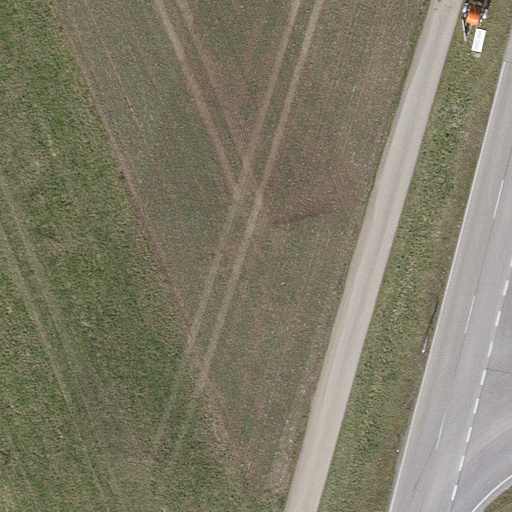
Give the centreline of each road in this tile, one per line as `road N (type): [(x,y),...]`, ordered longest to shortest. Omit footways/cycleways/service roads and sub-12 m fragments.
road 1 (track): [(307,511),(439,0)]
road 2 (tertiary): [(432,511),(474,344)]
road 3 (tertiary): [(474,344),(511,191)]
